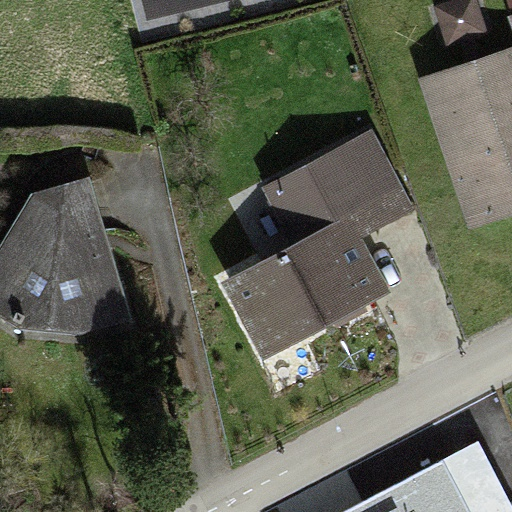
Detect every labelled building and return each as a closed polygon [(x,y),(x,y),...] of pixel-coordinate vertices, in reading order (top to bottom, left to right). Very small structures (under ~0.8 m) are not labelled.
[(139,0),(145,22),(231,0),(139,0)] [(511,60),(425,89),(471,229),(511,215),(511,60)] [(351,216),(362,237),(412,211),(370,130),(260,186),(291,247),(351,216)] [(30,194),(0,245),(0,319),(16,329),(80,334),(130,322),(88,177),(30,194)] [(291,247),(221,283),(262,362),(392,295),(362,237),(351,216),(291,247)]
